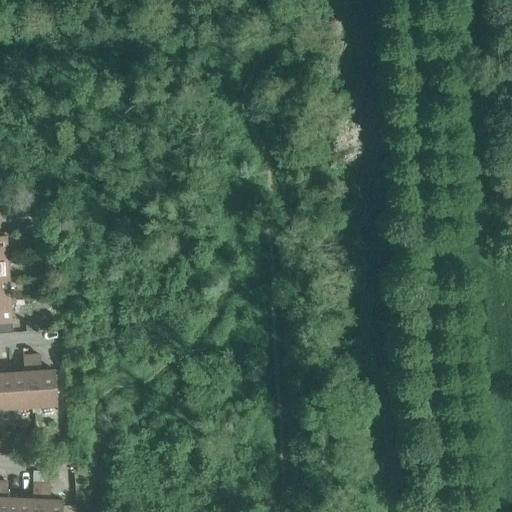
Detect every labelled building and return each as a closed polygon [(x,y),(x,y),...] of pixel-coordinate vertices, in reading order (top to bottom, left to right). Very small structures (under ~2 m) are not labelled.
[(0,280),(8,280),(7,259),(0,259),(0,280)] [(0,301),(10,301),(8,280),(0,280),(0,301)] [(10,301),(0,301),(0,333),(12,333),(10,301)] [(39,355),(31,356),(34,408),(56,407),(54,370),(40,371),(39,355)] [(23,372),(10,373),(13,409),(34,408),(31,356),(22,356),(23,372)] [(0,410),(13,409),(10,373),(0,373),(0,410)] [(15,445),(1,446),(1,455),(15,455),(15,445)] [(41,472),(41,484),(49,484),(50,473),(41,472)] [(0,511),(18,511),(19,499),(6,498),(7,482),(0,482),(0,511)] [(18,511),(39,511),(41,484),(32,483),(31,499),(19,499),(18,511)] [(41,484),(39,511),(61,511),(62,501),(49,500),(49,484),(41,484)]
